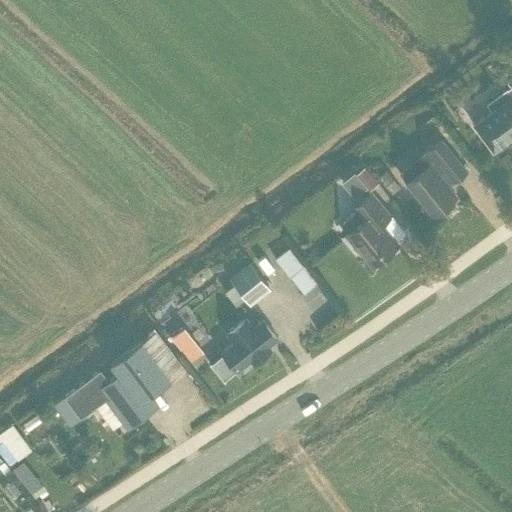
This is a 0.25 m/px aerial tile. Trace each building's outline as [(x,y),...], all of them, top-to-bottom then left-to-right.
[(490,109),(471,123),(491,150),(511,133),(511,76),(506,80),(509,85),(485,103),(490,109)] [(447,184),(465,169),(440,139),(421,154),(428,162),(405,181),(432,213),(455,194),(447,184)] [(366,190),(375,183),(364,169),(355,177),(364,188),(366,190)] [(353,198),(364,188),(355,177),(353,174),(341,184),(353,198)] [(346,233),(371,263),(396,243),(380,223),(389,215),(370,192),(352,207),(362,220),(346,233)] [(275,258),(288,275),(302,264),(290,247),(275,258)] [(271,287),(249,259),(228,276),(249,304),(271,287)] [(324,277),(311,287),(328,309),(341,298),(324,277)] [(181,289),(162,297),(174,326),(193,319),(181,289)] [(223,352),(210,363),(223,379),(236,368),(237,369),(248,361),(248,362),(250,360),(252,362),(270,347),(268,345),(277,337),(262,318),(253,326),(245,316),(226,331),(234,341),(222,351),(223,352)] [(100,367),(65,393),(82,415),(104,397),(127,427),(157,405),(149,395),(185,367),(155,328),(109,363),(116,372),(109,378),(100,367)] [(203,353),(183,329),(171,339),(191,363),(203,353)] [(45,484),(60,511),(69,506),(54,479),(45,484)]
